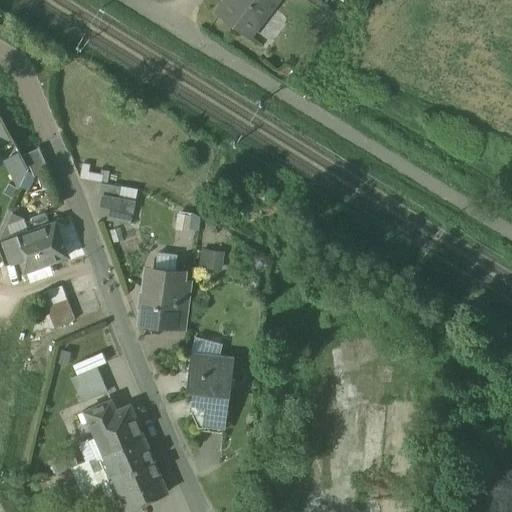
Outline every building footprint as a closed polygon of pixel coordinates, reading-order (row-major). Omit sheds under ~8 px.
[(228,0),(219,13),(249,36),(276,0),(228,0)] [(18,154),(6,161),(19,187),(27,171),(18,154)] [(123,185),(102,181),(100,192),(121,196),(123,185)] [(46,213),(25,221),(29,232),(50,224),(46,213)] [(29,232),(5,241),(13,262),(20,259),(25,272),(67,257),(62,242),(57,244),(50,224),(29,232)] [(177,249),(161,246),(157,269),(174,271),(177,249)] [(199,265),(223,266),(224,248),(200,248),(199,265)] [(174,271),(157,269),(156,279),(151,278),(148,294),(143,294),(142,302),(147,303),(145,317),(174,321),(175,315),(180,283),(172,282),(174,271)] [(193,285),(180,283),(175,315),(189,317),(193,285)] [(62,286),(43,294),(34,332),(55,328),(76,320),(62,286)] [(233,357),(193,351),(188,390),(194,391),(192,408),(200,425),(224,428),(233,357)] [(97,368),(72,378),(83,403),(108,392),(97,368)] [(116,412),(111,401),(84,412),(95,437),(91,439),(98,457),(99,457),(144,437),(130,406),(116,412)] [(419,511),(428,409),(387,406),(377,511),(419,511)] [(99,457),(98,457),(89,462),(94,472),(108,466),(114,479),(154,462),(144,437),(99,457)] [(74,456),(52,465),(56,475),(78,465),(74,456)] [(154,462),(114,479),(127,511),(168,493),(154,462)] [(87,488),(64,486),(63,498),(87,499),(87,488)] [(59,511),(61,501),(49,500),(47,511),(51,511),(59,511)]
